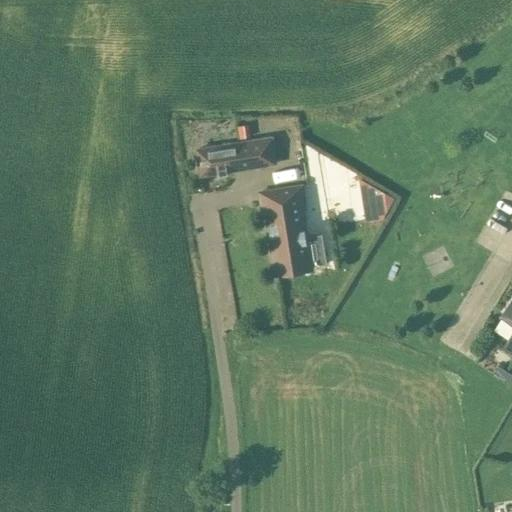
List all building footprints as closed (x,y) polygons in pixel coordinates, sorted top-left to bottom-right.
[(277,164),(272,136),(196,148),(201,178),(277,164)] [(262,212),(266,211),(276,276),(311,270),(301,206),(304,205),(301,186),(259,193),(262,212)] [(383,218),(395,198),(363,202),(366,221),(383,218)] [(315,236),(317,264),(327,264),(326,236),(315,236)] [(511,304),(503,316),(511,322),(511,331),(502,348),(511,354),(511,304)] [(511,375),(497,366),(493,373),(511,384),(511,375)]
